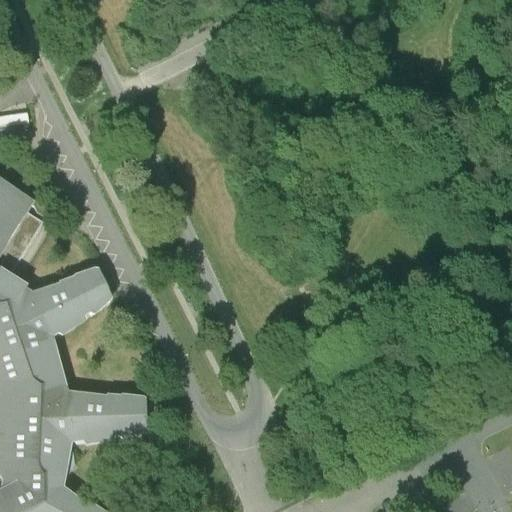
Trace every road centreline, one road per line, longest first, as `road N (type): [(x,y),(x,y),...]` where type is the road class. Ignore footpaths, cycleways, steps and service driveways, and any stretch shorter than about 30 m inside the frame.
road 1 (unclassified): [(0,8),(212,424),(238,435)]
road 2 (unclassified): [(238,435),(263,414),(262,399),(74,0)]
road 3 (track): [(123,93),(300,0)]
